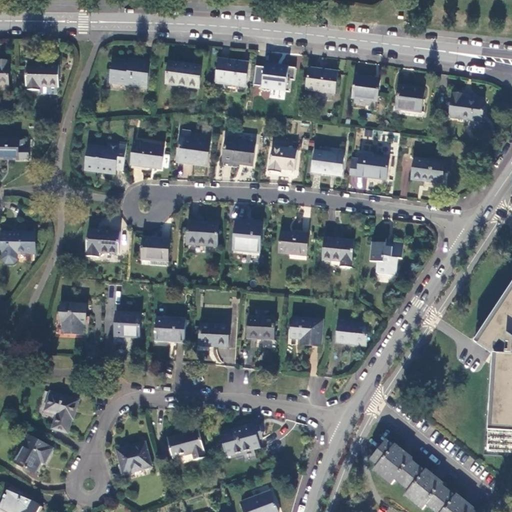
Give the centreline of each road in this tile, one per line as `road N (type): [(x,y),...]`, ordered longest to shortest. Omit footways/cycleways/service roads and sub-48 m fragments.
road 1 (tertiary): [(0,20),(224,25),(416,47)]
road 2 (residential): [(470,232),(439,215),(263,193),(158,198)]
road 3 (residential): [(347,425),(254,401),(139,397),(103,421),(90,469)]
road 4 (secondary): [(347,425),(470,232)]
